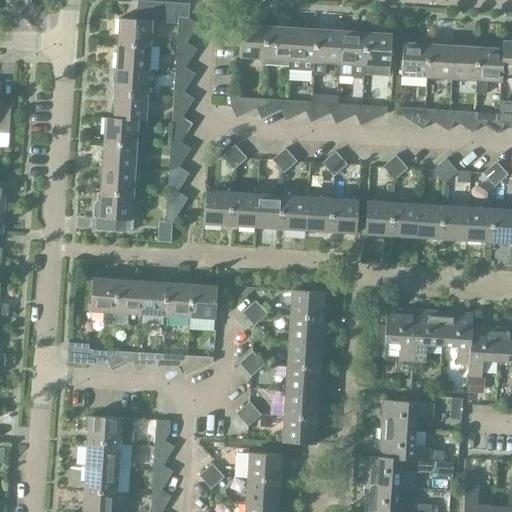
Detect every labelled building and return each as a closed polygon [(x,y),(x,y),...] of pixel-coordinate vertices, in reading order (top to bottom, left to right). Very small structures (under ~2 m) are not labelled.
[(119,18),(118,44),(151,46),(152,20),(179,22),(179,16),(188,17),(189,18),(190,4),(138,1),(138,19),(119,18)] [(179,16),(179,22),(177,47),(183,48),(187,42),(199,24),(189,18),(188,17),(179,16)] [(240,56),(265,58),(267,26),(242,24),(240,56)] [(265,66),(290,68),(292,27),(267,26),(265,58),(265,66)] [(290,72),(314,73),(317,29),(292,27),(290,68),(290,72)] [(326,62),(340,63),(342,31),(317,29),(314,73),(314,77),(325,78),(326,62)] [(342,31),(340,63),(353,64),(352,78),(364,78),(365,64),(367,32),(342,31)] [(392,34),(367,32),(365,64),(390,66),(392,34)] [(511,41),(504,41),(504,43),(503,49),(504,49),(502,73),(511,73),(511,41)] [(177,47),(176,72),(182,72),(186,67),(197,48),(187,42),(183,48),(177,47)] [(402,75),(401,85),(427,86),(427,77),(429,44),(404,43),(402,75)] [(477,80),(476,94),(487,94),(488,80),(502,81),(502,73),(504,49),(503,49),(504,43),(491,43),(488,46),(488,48),(479,47),(477,80)] [(118,44),(116,68),(149,70),(151,46),(118,44)] [(427,77),(452,78),(454,46),(429,44),(427,77)] [(452,78),(477,80),(479,47),(454,46),(452,78)] [(176,72),(174,97),(181,97),(184,92),(196,73),(186,67),(182,72),(176,72)] [(115,93),(147,95),(153,95),(155,71),(149,70),(116,68),(115,93)] [(174,97),(172,122),(179,122),(182,116),(194,98),(184,92),(181,97),(174,97)] [(115,93),(113,118),(138,119),(138,120),(146,120),(147,95),(115,93)] [(236,117),(256,107),(263,104),(263,99),(232,97),(232,108),(236,117)] [(261,119),(281,109),(287,106),(288,100),(263,99),(263,104),(256,107),(261,119)] [(286,120),(306,111),(312,108),(313,102),(288,100),(287,106),(281,109),(286,120)] [(311,122),(331,112),(337,109),(337,103),(313,102),(312,108),(306,111),(311,122)] [(336,124),(355,114),(362,111),(362,105),(337,103),(337,109),(331,112),(336,124)] [(0,132),(9,133),(11,106),(0,105),(0,132)] [(362,111),(355,114),(361,125),(387,112),(388,106),(362,105),(362,111)] [(424,129),(430,119),(425,116),(425,109),(399,107),(399,114),(424,129)] [(449,131),(455,121),(449,117),(450,111),(425,109),(425,116),(430,119),(449,131)] [(473,132),(480,122),(474,118),(475,112),(450,111),(449,117),(455,121),(473,132)] [(499,134),(505,124),(499,120),(499,114),(475,112),(474,118),(480,122),(499,134)] [(511,128),(511,114),(499,114),(499,120),(505,124),(511,128)] [(172,122),(171,146),(178,147),(181,142),(193,123),(182,116),(179,122),(172,122)] [(106,117),(104,142),(136,144),(138,120),(138,119),(113,118),(106,117)] [(104,142),(103,167),(134,169),(136,144),(104,142)] [(171,146),(169,171),(176,172),(179,167),(191,148),(181,142),(178,147),(171,146)] [(235,145),(221,156),(227,163),(240,152),(235,145)] [(286,147),(272,159),(278,165),(291,154),(286,147)] [(240,152),(227,163),(232,170),(246,158),(240,152)] [(335,152),(322,163),(327,170),(341,158),(335,152)] [(291,154),(278,165),(283,172),(297,161),(291,154)] [(396,156),(382,167),(388,174),(401,162),(396,156)] [(341,158),(327,170),(333,177),(346,165),(341,158)] [(448,159),(434,170),(440,177),(453,165),(448,159)] [(497,161),(483,172),(488,179),(502,167),(497,161)] [(401,162),(388,174),(393,180),(407,169),(401,162)] [(453,165),(440,177),(445,184),(458,172),(453,165)] [(103,167),(101,192),(133,194),(134,169),(103,167)] [(169,171),(168,196),(174,197),(178,191),(189,173),(179,167),(176,172),(169,171)] [(502,167),(488,179),(494,186),(507,174),(502,167)] [(0,182),(0,207),(4,208),(4,214),(14,215),(15,203),(4,202),(5,183),(0,182)] [(174,197),(168,196),(166,222),(172,222),(188,197),(178,191),(174,197)] [(205,224),(231,226),(233,193),(207,191),(205,224)] [(133,194),(101,192),(100,203),(98,203),(95,205),(94,217),(97,219),(117,221),(116,233),(130,234),(133,194)] [(231,226),(256,227),(258,195),(233,193),(231,226)] [(256,227),(281,229),(284,196),(258,195),(256,227)] [(281,229),(307,231),(309,198),(284,196),(281,229)] [(307,231),(332,232),(334,200),(309,198),(307,231)] [(334,200),(332,232),(358,234),(360,201),(334,200)] [(366,235),(392,236),(394,203),(368,201),(366,235)] [(392,236),(417,238),(419,204),(394,203),(392,236)] [(417,238),(442,239),(444,206),(419,204),(417,238)] [(442,239),(467,241),(469,207),(444,206),(442,239)] [(467,241),(492,243),(494,209),(469,207),(467,241)] [(492,243),(511,243),(511,210),(494,209),(492,243)] [(159,226),(158,245),(171,246),(172,227),(159,226)] [(93,279),(91,311),(103,312),(102,324),(116,325),(117,313),(119,280),(93,279)] [(117,313),(116,325),(127,325),(127,313),(141,314),(143,282),(119,280),(117,313)] [(141,314),(166,316),(168,283),(143,282),(141,314)] [(166,316),(190,317),(192,285),(168,283),(166,316)] [(192,285),(190,317),(216,319),(218,286),(192,285)] [(240,286),(238,303),(255,287),(240,286)] [(293,290),(291,316),(324,318),(326,292),(293,290)] [(243,313),(249,320),(262,308),(256,301),(243,313)] [(0,315),(8,316),(9,304),(0,303),(0,315)] [(262,308),(249,320),(255,326),(268,314),(262,308)] [(385,341),(385,343),(401,344),(400,361),(403,361),(402,369),(412,369),(413,362),(416,309),(387,308),(386,325),(385,341)] [(413,362),(412,369),(422,370),(423,362),(425,362),(426,346),(442,347),(444,311),(416,309),(413,362)] [(456,364),(468,365),(469,365),(472,325),(473,313),(444,311),(442,347),(457,348),(456,364)] [(291,316),(290,341),(323,343),(324,318),(291,316)] [(377,325),(376,340),(385,341),(386,325),(377,325)] [(483,361),(499,362),(501,326),(472,325),(469,365),(468,365),(468,377),(482,378),(483,361)] [(511,327),(501,326),(499,362),(511,362),(511,327)] [(290,341),(288,366),(321,368),(323,343),(290,341)] [(67,363),(88,364),(89,350),(89,346),(69,344),(67,363)] [(99,365),(107,361),(114,357),(114,351),(89,350),(88,364),(99,365)] [(112,371),(131,362),(138,359),(139,353),(114,351),(114,357),(107,361),(112,371)] [(240,364),(245,370),(259,358),(253,351),(245,358),(240,364)] [(136,373),(156,363),(163,361),(163,354),(139,353),(138,359),(131,362),(136,373)] [(162,374),(181,365),(188,361),(188,356),(163,354),(163,361),(156,363),(162,374)] [(188,361),(181,365),(186,376),(213,363),(214,357),(188,356),(188,361)] [(259,358),(245,370),(251,376),(264,364),(259,358)] [(288,366),(286,391),(320,393),(321,368),(288,366)] [(468,377),(467,392),(469,392),(483,393),(484,378),(482,378),(468,377)] [(440,382),(440,392),(452,392),(453,382),(440,382)] [(286,391),(285,417),(318,419),(320,393),(286,391)] [(451,398),(451,409),(461,409),(462,399),(451,398)] [(383,400),(381,428),(416,431),(417,416),(434,417),(434,403),(383,400)] [(236,414),(242,421),(255,408),(249,402),(236,414)] [(255,408),(242,421),(248,427),(261,415),(255,408)] [(90,416),(88,442),(121,444),(133,444),(133,431),(121,431),(122,418),(90,416)] [(318,419),(285,417),(283,443),(316,445),(318,419)] [(158,421),(156,445),(161,446),(164,440),(170,430),(171,422),(158,421)] [(381,428),(379,456),(419,459),(419,460),(431,461),(437,461),(444,461),(444,451),(431,450),(431,447),(415,446),(416,431),(381,428)] [(156,445),(155,470),(159,471),(163,465),(174,447),(164,440),(161,446),(156,445)] [(88,442),(87,466),(119,468),(121,444),(88,442)] [(250,453),(248,479),(281,481),(283,455),(250,453)] [(367,455),(365,485),(400,487),(401,472),(418,473),(418,472),(419,460),(419,459),(379,456),(367,455)] [(436,467),(437,461),(431,461),(419,460),(418,472),(430,472),(436,467)] [(155,470),(153,495),(158,495),(161,490),(173,471),(163,465),(159,471),(155,470)] [(212,465),(206,471),(218,484),(224,478),(212,465)] [(87,466),(85,490),(118,492),(119,468),(87,466)] [(206,471),(200,476),(212,490),(218,484),(206,471)] [(465,487),(463,511),(492,511),(493,505),(478,504),(478,488),(479,474),(466,474),(465,487)] [(248,479),(247,504),(279,506),(281,481),(248,479)] [(365,485),(363,511),(415,511),(416,504),(399,503),(400,487),(365,485)] [(492,511),(511,511),(511,489),(509,490),(508,506),(493,505),(492,511)] [(85,490),(83,511),(116,511),(118,492),(85,490)] [(153,495),(152,511),(161,511),(171,496),(161,490),(158,495),(153,495)]
